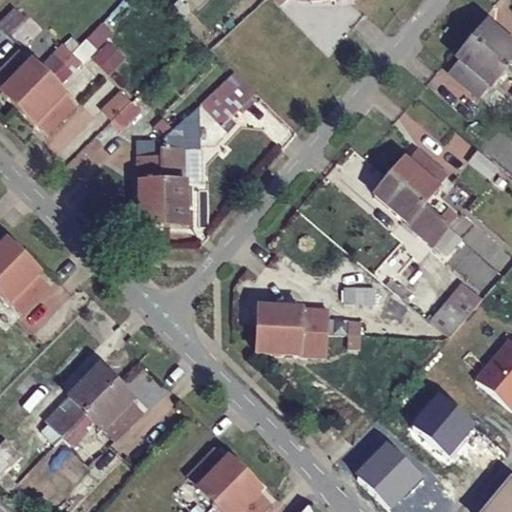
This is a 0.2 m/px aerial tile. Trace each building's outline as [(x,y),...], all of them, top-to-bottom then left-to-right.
[(42,29),(62,10),(51,0),(50,0),(31,19),(42,29)] [(284,14),(284,2),(261,4),(261,16),(284,14)] [(16,109),(72,54),(89,37),(73,21),(0,94),(16,109)] [(473,43),(511,78),(511,47),(488,26),(473,43)] [(109,75),(132,54),(120,42),(98,63),(109,75)] [(511,78),(473,43),(457,61),(511,108),(511,78)] [(90,72),(72,54),(16,109),(34,128),(90,72)] [(139,133),(161,111),(150,99),(127,122),(139,133)] [(188,118),(188,143),(202,143),(202,104),(188,118)] [(165,152),(164,229),(187,229),(188,143),(188,118),(165,140),(165,152)] [(79,180),(110,150),(96,137),(66,166),(79,180)] [(140,228),(164,229),(165,152),(140,152),(140,228)] [(404,162),(389,180),(446,230),(462,213),(404,162)] [(446,230),(389,180),(373,197),(431,248),(445,231),(446,230)] [(0,250),(0,282),(24,259),(8,243),(0,250)] [(24,259),(0,282),(0,315),(41,275),(24,259)] [(466,323),(485,300),(465,283),(432,323),(452,339),(466,323)] [(385,306),(386,292),(357,291),(356,305),(385,306)] [(258,333),(335,336),(336,311),(259,308),(258,333)] [(0,345),(9,337),(0,328),(0,345)] [(334,358),(335,336),(258,333),(257,356),(334,358)] [(477,382),(511,411),(511,342),(477,382)] [(410,381),(429,360),(419,351),(400,372),(410,381)] [(45,425),(61,440),(63,439),(71,430),(85,416),(116,385),(101,370),(45,425)] [(134,402),(116,385),(85,416),(102,433),(103,432),(114,443),(143,415),(132,404),(134,402)] [(73,448),(81,440),(71,430),(63,439),(73,448)] [(0,468),(15,454),(6,445),(0,451),(0,468)] [(209,511),(245,477),(229,460),(175,511),(209,511)] [(261,497),(263,495),(245,477),(214,508),(217,511),(267,511),(272,508),(261,497)] [(511,511),(511,486),(490,511),(511,511)] [(151,511),(160,504),(151,494),(133,511),(151,511)]
